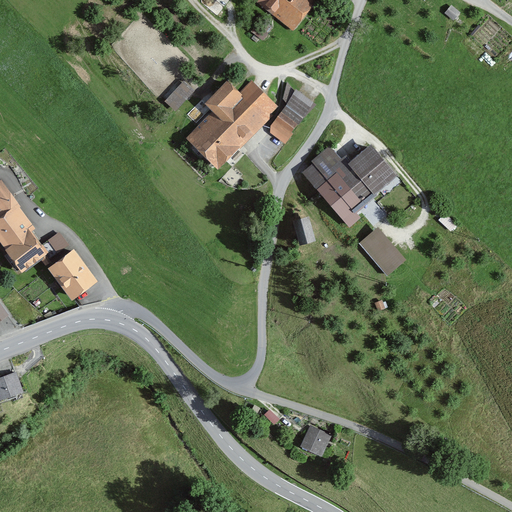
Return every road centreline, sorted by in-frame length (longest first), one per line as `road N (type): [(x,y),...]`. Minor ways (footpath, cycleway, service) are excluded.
road 1 (unclassified): [(361,0),(328,105),(278,189),(261,278),(260,360),(243,389)]
road 2 (unclassified): [(511,507),(381,437),(243,389)]
road 3 (secondary): [(327,511),(252,468),(147,339),(112,321)]
road 4 (unclassified): [(243,389),(207,370),(136,310),(125,308),(112,321)]
